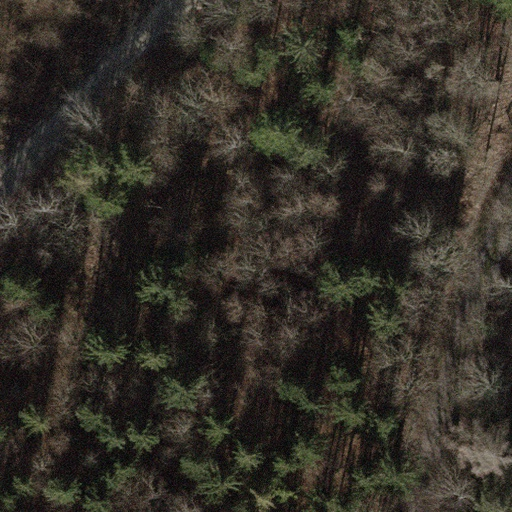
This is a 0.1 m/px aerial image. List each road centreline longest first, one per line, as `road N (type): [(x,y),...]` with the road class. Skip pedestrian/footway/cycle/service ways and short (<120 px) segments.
road 1 (track): [(413,511),(511,198)]
road 2 (track): [(186,0),(0,191)]
